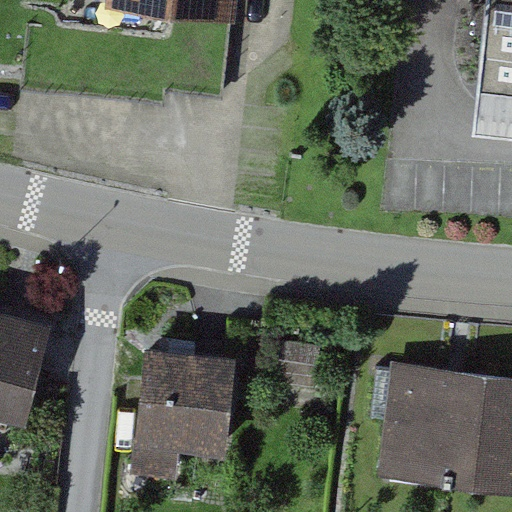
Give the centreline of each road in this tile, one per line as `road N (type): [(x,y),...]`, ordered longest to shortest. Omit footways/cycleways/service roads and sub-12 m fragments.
road 1 (residential): [(116,230),(511,277)]
road 2 (residential): [(82,511),(116,230)]
road 3 (unknown): [(382,266),(417,0)]
